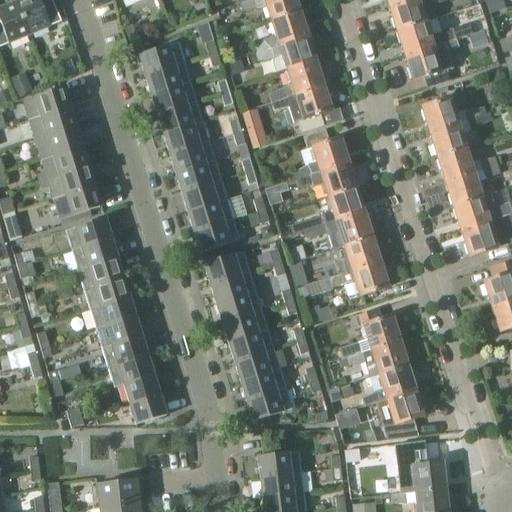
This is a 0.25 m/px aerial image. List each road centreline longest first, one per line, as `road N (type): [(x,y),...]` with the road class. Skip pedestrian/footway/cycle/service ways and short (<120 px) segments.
road 1 (residential): [(216,511),(186,346),(80,0)]
road 2 (residential): [(502,491),(339,0)]
